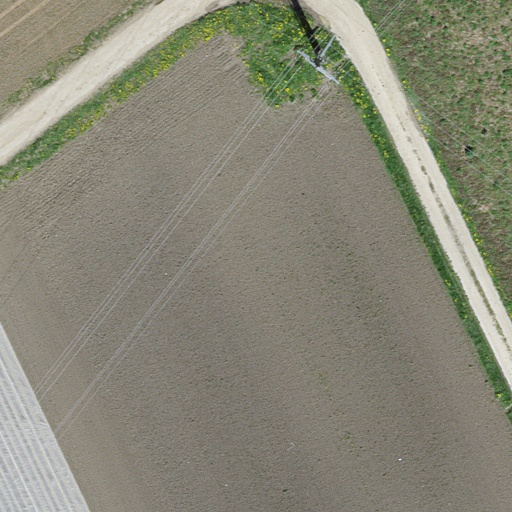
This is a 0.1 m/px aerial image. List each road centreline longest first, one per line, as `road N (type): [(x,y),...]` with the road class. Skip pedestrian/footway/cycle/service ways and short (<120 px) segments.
road 1 (track): [(326,0),(511,376)]
road 2 (track): [(0,149),(196,0)]
